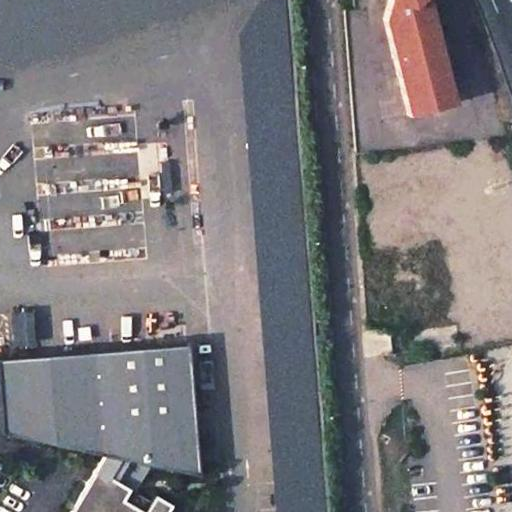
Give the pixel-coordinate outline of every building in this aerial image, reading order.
[(0,0),(0,59),(5,61),(192,0),(0,0)] [(381,0),(383,4),(378,23),(404,119),(450,107),(421,0),(381,0)] [(424,309),(424,263),(393,263),(394,291),(384,292),(384,309),(424,309)] [(194,474),(183,342),(0,356),(0,434),(56,446),(100,455),(145,464),(194,474)] [(145,464),(100,455),(65,511),(162,511),(167,503),(150,492),(146,499),(130,490),(145,464)]
